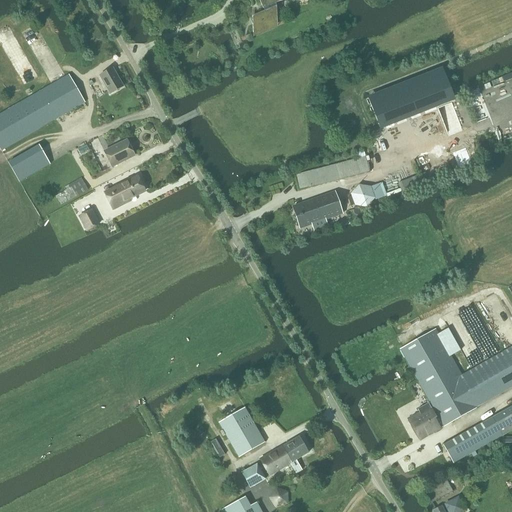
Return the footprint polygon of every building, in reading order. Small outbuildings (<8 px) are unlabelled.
[(253,17),(253,33),(277,23),(276,4),(285,0),(259,0),(265,12),(253,17)] [(112,69),(101,76),(111,94),(123,87),(112,69)] [(70,75),(0,114),(0,147),(2,151),(85,103),(70,75)] [(127,140),(104,152),(112,167),(135,156),(127,140)] [(39,145),(18,157),(9,162),(19,181),(29,175),(50,164),(39,145)] [(365,158),(306,173),(295,176),(299,191),(369,172),(365,158)] [(426,173),(404,181),(401,182),(405,192),(430,183),(426,173)] [(145,191),(138,177),(111,191),(119,206),(132,200),(131,199),(145,191)] [(368,209),(376,199),(371,187),(359,185),(351,195),(355,207),(368,209)] [(335,193),(292,207),(300,230),(313,225),(315,232),(328,227),(326,221),(343,215),(335,193)] [(92,212),(82,217),(88,231),(100,225),(92,212)] [(400,350),(430,403),(435,412),(444,427),(477,409),(477,408),(460,377),(467,374),(458,358),(452,360),(435,330),(400,350)] [(511,347),(467,374),(460,377),(477,408),(511,387),(511,347)] [(420,413),(409,419),(420,440),(440,429),(444,427),(435,412),(430,403),(418,409),(420,413)] [(511,407),(493,418),(496,423),(502,435),(503,435),(511,430),(511,407)] [(219,422),(229,439),(239,457),(265,442),(263,439),(245,408),(238,412),(219,422)] [(493,418),(443,446),(453,464),(503,435),(502,435),(496,423),(493,418)] [(299,437),(285,445),(294,461),(296,461),(308,453),(299,437)] [(296,461),(294,461),(285,445),(260,460),(269,476),(291,463),(296,473),(303,470),(298,462),(297,463),(296,461)] [(257,464),(243,473),(251,487),(266,479),(257,464)] [(277,489),(272,499),(279,508),(289,504),(290,492),(277,489)] [(245,497),(221,510),(222,511),(261,511),(257,503),(250,506),(245,497)] [(462,511),(466,510),(460,498),(447,505),(451,511),(462,511)]
